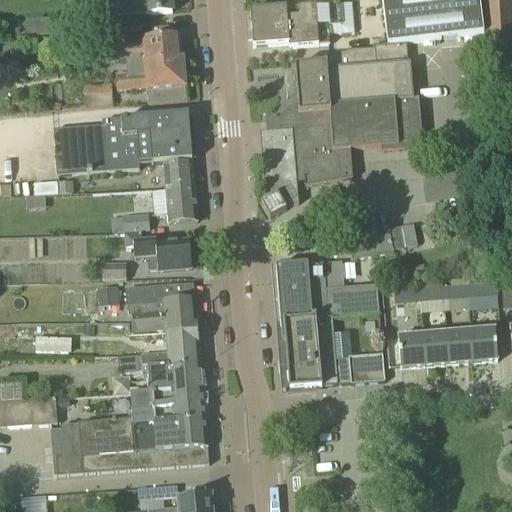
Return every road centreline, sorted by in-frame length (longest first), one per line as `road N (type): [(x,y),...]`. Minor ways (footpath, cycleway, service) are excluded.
road 1 (tertiary): [(237,248),(218,0)]
road 2 (tertiary): [(259,413),(245,369),(237,248)]
road 3 (residential): [(511,398),(344,406)]
